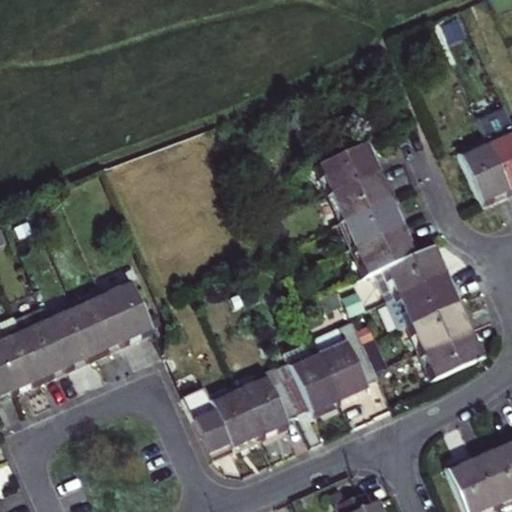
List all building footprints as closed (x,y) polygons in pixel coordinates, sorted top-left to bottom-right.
[(459,27),(444,34),(450,49),(466,42),(459,27)] [(511,130),(505,114),(477,126),(487,148),(509,199),(511,204),(511,130)] [(325,199),(380,174),(374,160),(368,146),(312,171),(325,199)] [(509,199),(487,148),(459,159),(482,211),(495,205),(509,199)] [(337,227),(393,202),(387,188),(380,174),(325,199),(337,227)] [(349,255),(405,229),(399,216),(393,202),(337,227),(349,255)] [(372,277),(417,257),(411,243),(405,229),(349,255),(362,282),(372,277)] [(384,306),(445,279),(438,265),(432,250),(417,257),(372,277),(384,306)] [(451,293),(445,279),(384,306),(397,333),(404,330),(457,307),(451,293)] [(128,287),(101,300),(124,350),(137,345),(151,339),(128,287)] [(324,315),(342,307),(339,301),(336,293),(318,301),(324,315)] [(348,320),(364,313),(355,294),(339,301),(342,307),(348,320)] [(101,300),(73,311),(96,363),(110,357),(124,350),(101,300)] [(404,330),(416,358),(469,335),(463,321),(457,307),(404,330)] [(40,311),(12,323),(41,387),(55,381),(69,374),(46,324),(40,311)] [(96,363),(73,311),(46,324),(69,374),(82,369),(96,363)] [(0,333),(4,342),(0,343),(0,368),(14,398),(27,393),(41,387),(12,323),(11,320),(0,325),(0,333)] [(315,356),(341,410),(354,404),(367,398),(363,388),(377,382),(361,348),(355,335),(350,324),(336,331),(310,344),(315,356)] [(368,330),(355,335),(361,348),(374,343),(368,330)] [(469,335),(416,358),(428,385),(481,362),(475,349),(469,335)] [(283,357),(286,364),(287,368),(311,358),(306,347),(283,357)] [(274,370),(296,418),(307,413),(312,423),(326,417),(341,410),(315,356),(311,358),(287,368),(286,364),(274,370)] [(0,404),(14,398),(0,368),(0,404)] [(296,418),(274,370),(273,368),(261,373),(264,379),(236,392),(261,447),(275,441),(288,434),(284,424),(296,418)] [(261,447),(236,392),(211,403),(205,392),(181,402),(206,459),(208,465),(211,470),(234,460),(247,454),(261,447)] [(511,439),(499,445),(511,474),(511,439)] [(485,451),(472,457),(494,508),(511,500),(511,474),(499,445),(485,451)] [(495,511),(494,508),(472,457),(457,463),(443,470),(461,511),(495,511)] [(335,509),(345,504),(339,493),(329,497),(335,509)] [(336,511),(378,511),(375,505),(368,508),(362,496),(335,509),(336,511)]
